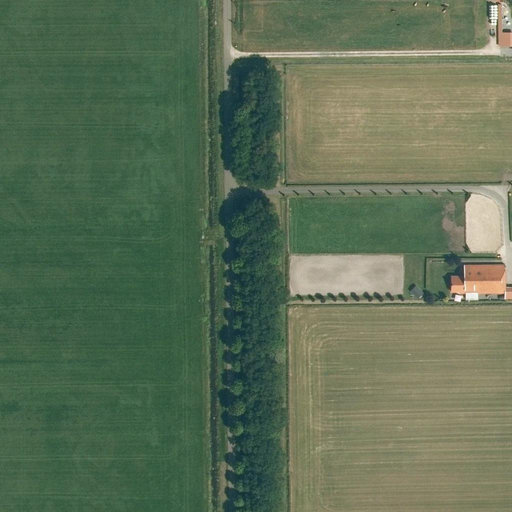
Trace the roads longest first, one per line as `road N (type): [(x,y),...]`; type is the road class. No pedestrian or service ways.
road 1 (unclassified): [(227,0),(234,511)]
road 2 (unknown): [(486,55),(227,58)]
road 3 (unknown): [(229,198),(466,192)]
